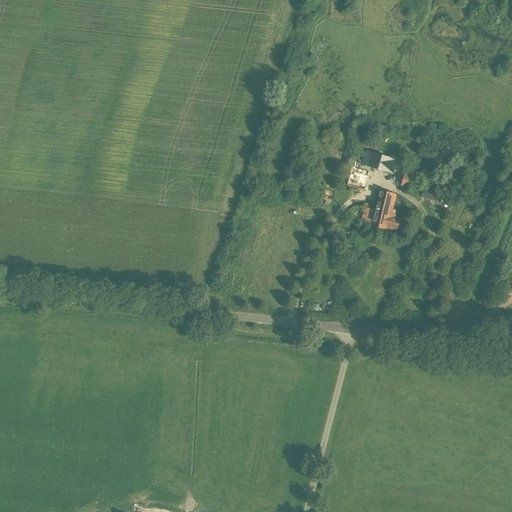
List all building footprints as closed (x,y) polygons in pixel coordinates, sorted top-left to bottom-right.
[(393,174),(397,160),(366,151),(360,168),(354,167),(349,187),(354,188),(353,190),(361,192),(361,189),(366,190),(370,171),(371,167),(393,174)] [(415,193),(418,182),(420,175),(405,171),(401,189),(415,193)] [(423,185),(421,194),(427,196),(429,186),(423,185)] [(396,195),(377,190),(373,209),(374,209),(370,226),(386,229),(386,228),(397,231),(400,218),(391,216),(396,195)] [(316,311),(327,312),(328,303),(317,302),(316,311)]
